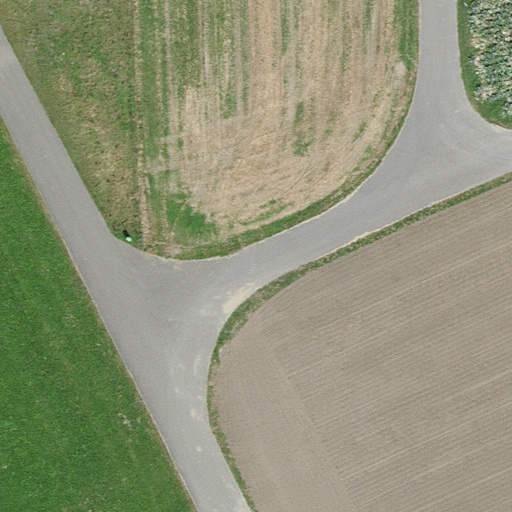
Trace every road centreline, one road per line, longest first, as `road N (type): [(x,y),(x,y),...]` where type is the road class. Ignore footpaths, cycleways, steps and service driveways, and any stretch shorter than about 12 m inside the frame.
road 1 (residential): [(227,511),(0,52)]
road 2 (track): [(128,324),(402,182),(426,137),(431,0)]
